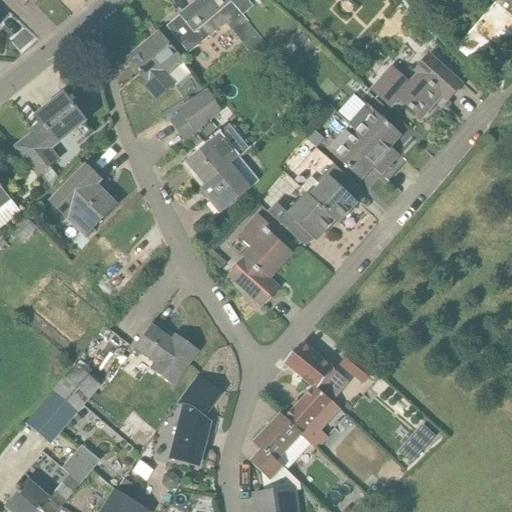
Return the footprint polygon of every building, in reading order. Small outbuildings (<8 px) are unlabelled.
[(241,15),(228,0),(199,0),(167,28),(189,54),(226,24),(228,26),(241,15)] [(228,0),(241,14),(243,17),(254,7),(247,0),(228,0)] [(511,0),(489,0),(495,4),(457,48),(475,64),(501,35),(506,40),(511,32),(511,0)] [(247,22),(241,15),(228,26),(242,44),(249,52),(262,41),(246,23),(247,22)] [(156,101),(175,85),(169,77),(183,64),(180,60),(159,34),(148,43),(149,45),(144,50),(142,48),(128,59),(148,83),(144,86),(156,101)] [(294,44),(293,46),(305,58),(316,48),(315,46),(304,35),(294,44)] [(397,75),(378,96),(393,109),(400,100),(422,120),(443,96),(448,102),(463,86),(431,57),(416,73),(422,78),(412,88),(397,75)] [(184,141),(220,112),(207,94),(170,121),(184,141)] [(17,148),(30,164),(39,176),(60,160),(51,149),(85,122),(75,109),(65,96),(37,119),(47,132),(39,138),(35,134),(17,148)] [(354,97),(339,114),(350,124),(348,126),(358,135),(356,137),(390,166),(399,156),(391,149),(402,136),(367,105),(365,107),(354,97)] [(208,185),(228,169),(232,166),(236,162),(217,136),(187,164),(197,176),(199,175),(208,185)] [(356,137),(337,159),(362,181),(373,169),(381,176),(390,166),(356,137)] [(406,162),(399,156),(390,166),(397,172),(406,162)] [(208,185),(201,190),(207,197),(206,198),(221,215),(247,195),(252,191),(251,190),(232,166),(228,169),(208,185)] [(312,179),(302,190),(306,194),(309,196),(335,222),(338,225),(357,203),(349,195),(357,187),(333,166),(317,184),(312,179)] [(397,172),(390,166),(381,176),(388,182),(397,172)] [(72,181),(50,204),(65,218),(71,212),(91,232),(102,220),(116,206),(97,187),(101,182),(87,167),(72,181)] [(0,187),(0,211),(12,202),(1,188),(0,187)] [(278,206),(269,215),(299,243),(307,234),(316,242),(335,222),(309,196),(297,209),(293,204),(285,212),(278,206)] [(254,202),(245,213),(251,218),(260,208),(254,202)] [(251,250),(228,276),(263,308),(279,290),(268,280),(292,253),(267,231),(271,227),(258,215),(237,237),(251,250)] [(10,234),(22,245),(36,230),(24,218),(10,234)] [(197,352),(153,322),(133,351),(151,364),(147,370),(169,388),(197,352)] [(284,365),(284,366),(313,389),(317,393),(330,405),(332,403),(347,385),(335,373),(303,344),(284,365)] [(350,353),(349,354),(341,364),(364,383),(373,373),(350,353)] [(75,368),(52,394),(77,414),(99,389),(75,368)] [(196,377),(184,394),(177,405),(180,406),(167,460),(197,467),(208,424),(201,419),(219,395),(197,379),(197,378),(196,377)] [(313,389),(284,420),(301,436),(309,445),(311,446),(317,452),(329,439),(321,432),(313,425),(330,405),(317,393),(313,389)] [(48,447),(77,414),(52,394),(24,426),(48,447)] [(263,451),(251,464),(262,474),(271,483),(284,468),(277,462),(301,436),(284,420),(281,417),(255,443),(263,451)] [(436,437),(423,426),(398,454),(412,465),(436,437)] [(26,482),(3,508),(7,511),(37,511),(38,511),(58,511),(62,509),(60,508),(78,487),(90,473),(99,463),(80,447),(71,457),(60,470),(67,476),(66,477),(52,494),(43,486),(38,493),(26,482)] [(256,511),(299,511),(297,491),(301,490),(300,485),(287,472),(284,468),(271,483),(262,474),(265,494),(254,495),(256,511)] [(146,511),(122,498),(114,492),(111,491),(98,511),(146,511)]
